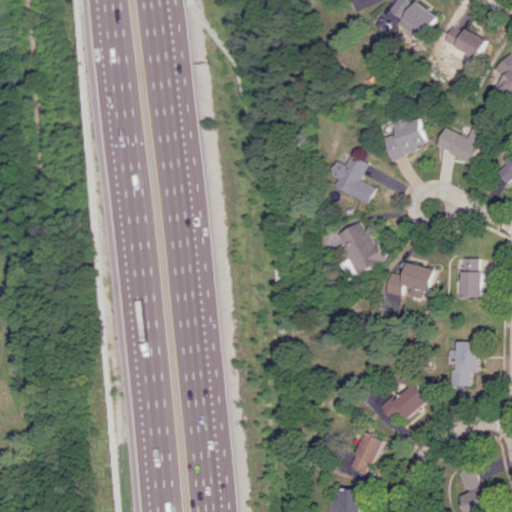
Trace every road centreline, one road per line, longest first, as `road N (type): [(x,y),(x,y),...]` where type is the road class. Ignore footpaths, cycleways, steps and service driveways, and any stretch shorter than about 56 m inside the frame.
road 1 (motorway): [(116,0),(163,511)]
road 2 (motorway): [(200,511),(154,0)]
road 3 (residential): [(405,511),(411,473),(455,421),(511,421)]
